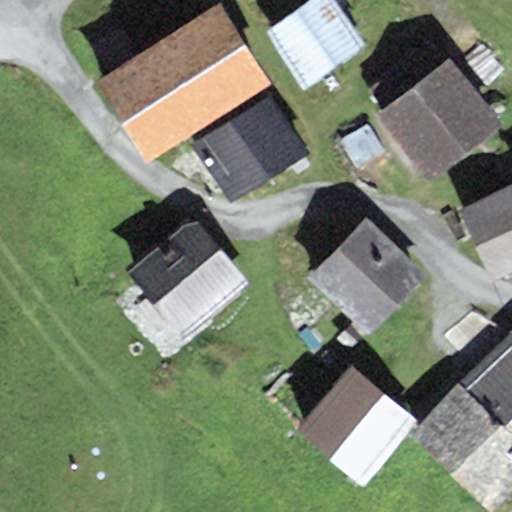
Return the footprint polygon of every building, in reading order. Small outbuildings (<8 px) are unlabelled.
[(229,0),(215,0),(99,73),(145,147),(272,68),(229,0)] [(337,0),(312,0),(269,26),(303,82),(365,45),(337,0)] [(447,59),(389,105),(436,165),(495,119),(447,59)] [(273,96),(200,142),(237,200),(310,154),(273,96)] [(511,191),(465,213),(493,273),(511,264),(511,191)] [(359,219),(311,274),(378,331),(425,277),(359,219)] [(197,221),(131,281),(181,337),(247,276),(197,221)] [(511,343),(468,387),(511,431),(511,343)] [(417,420),(352,366),(297,432),(362,486),(417,420)] [(511,434),(466,390),(419,439),(478,495),(511,459),(511,434)]
